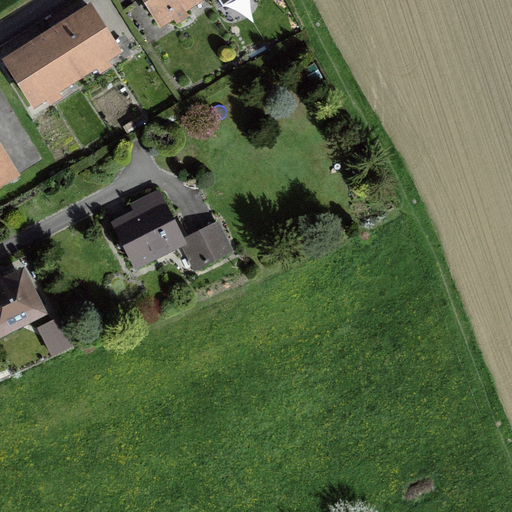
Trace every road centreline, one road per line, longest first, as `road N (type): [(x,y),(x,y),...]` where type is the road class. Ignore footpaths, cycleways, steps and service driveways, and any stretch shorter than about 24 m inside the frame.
road 1 (track): [(292,0),(417,215),(511,464)]
road 2 (residential): [(0,250),(124,185),(175,184)]
